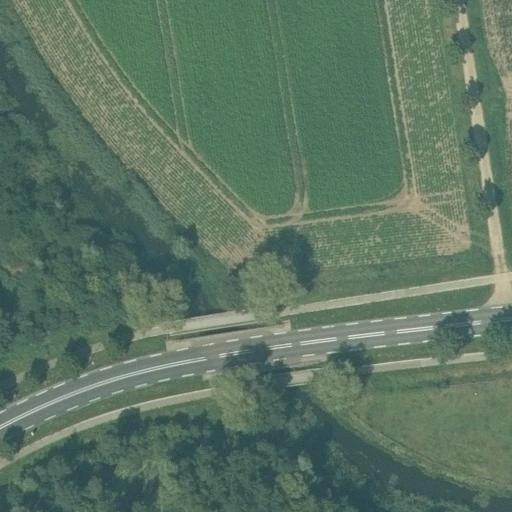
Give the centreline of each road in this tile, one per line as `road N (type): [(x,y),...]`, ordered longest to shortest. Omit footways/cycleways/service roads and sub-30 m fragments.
road 1 (primary): [(0,427),(143,370),(504,320)]
road 2 (unclassified): [(504,320),(459,0)]
